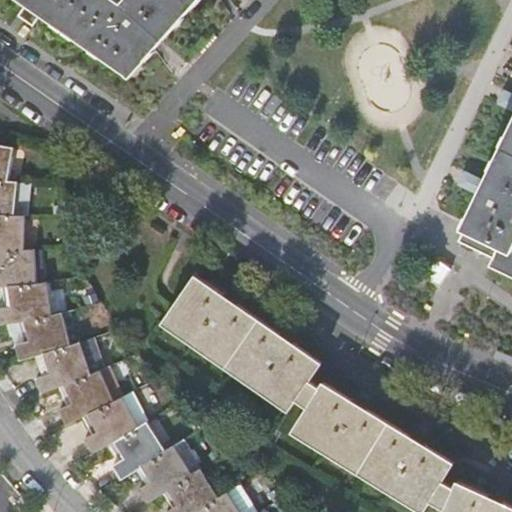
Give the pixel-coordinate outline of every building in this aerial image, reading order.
[(21,0),(133,77),(200,0),(127,0),(125,4),(119,0),(21,0)] [(511,247),(511,122),(463,223),(511,247)] [(109,367),(90,374),(80,343),(70,346),(61,311),(53,313),(46,281),(39,282),(35,248),(26,249),(25,215),(28,185),(9,181),(13,148),(0,145),(0,284),(1,284),(5,306),(0,306),(0,322),(16,320),(22,342),(15,344),(19,359),(26,358),(34,372),(28,375),(40,392),(47,389),(58,403),(52,407),(65,424),(73,420),(84,434),(79,438),(91,452),(108,444),(117,459),(111,464),(121,478),(137,469),(145,484),(139,488),(148,502),(163,493),(171,507),(166,511),(263,511),(259,511),(249,511),(235,488),(218,497),(200,468),(190,474),(173,446),(164,451),(148,423),(137,428),(109,367)] [(435,286),(447,269),(434,259),(421,276),(435,286)] [(313,383),(325,365),(200,278),(167,326),(291,414),(299,401),(311,410),(296,436),(418,511),(427,511),(432,504),(448,511),(511,511),(511,506),(461,484),(458,492),(444,486),(456,465),(327,385),(323,390),(313,383)] [(96,338),(80,343),(90,374),(109,367),(96,338)] [(183,441),(173,446),(190,474),(200,468),(183,441)]
